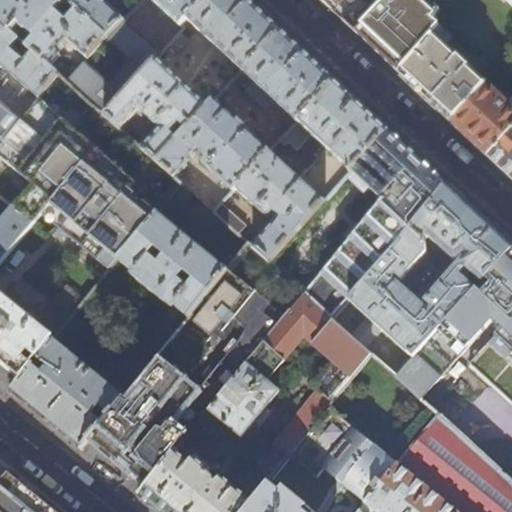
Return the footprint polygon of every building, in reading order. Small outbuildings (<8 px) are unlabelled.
[(0,0),(0,22),(11,33),(11,34),(11,35),(20,25),(33,39),(26,48),(46,66),(67,42),(86,59),(106,37),(77,10),(66,22),(55,12),(65,0),(20,0),(0,0)] [(65,0),(66,0),(77,10),(106,37),(123,19),(102,0),(65,0)] [(152,0),(178,24),(202,0),(152,0)] [(248,1),(246,0),(202,0),(178,24),(182,27),(183,28),(190,21),(242,71),(280,31),(248,1)] [(384,0),(320,0),(355,32),(384,0)] [(156,57),(166,46),(129,13),(123,19),(106,37),(86,59),(65,83),(104,118),(156,57)] [(485,84),(446,46),(460,30),(448,19),(399,73),(434,106),(451,122),(485,86),(484,85),(485,84)] [(0,106),(19,122),(57,76),(46,66),(26,48),(11,35),(11,34),(11,33),(0,22),(0,106)] [(177,49),(187,38),(179,31),(169,42),(177,49)] [(297,121),(334,82),(302,52),(280,31),(242,71),(254,82),(246,91),(262,106),(270,97),(297,121)] [(208,107),(156,57),(104,118),(117,129),(135,108),(158,128),(139,150),(155,163),(176,140),(169,134),(178,124),(185,131),(208,107)] [(180,186),(172,179),(155,163),(139,150),(117,130),(117,129),(104,118),(65,83),(57,76),(19,122),(0,145),(0,197),(12,208),(12,209),(32,225),(33,226),(43,214),(88,251),(39,310),(63,329),(118,261),(156,215),(180,186)] [(267,264),(388,132),(361,107),(334,82),(297,121),(280,140),(285,145),(288,142),(297,149),(311,134),(323,145),(315,154),(319,157),(299,179),(269,151),(234,189),(263,216),(265,217),(267,217),(269,216),(273,212),(278,217),(269,230),(250,249),(267,264)] [(511,109),(485,86),(451,122),(467,137),(487,155),(511,127),(511,109)] [(269,151),(247,132),(249,129),(235,117),(233,118),(214,101),(208,107),(185,131),(176,140),(155,163),(172,179),(185,165),(185,160),(197,148),(202,153),(201,155),(201,159),(202,161),(232,191),(234,189),(269,151)] [(0,145),(19,122),(0,106),(0,145)] [(511,127),(487,155),(504,171),(511,178),(511,127)] [(299,293),(417,159),(388,132),(267,264),(299,293)] [(447,187),(331,321),(353,341),(361,332),(353,325),(364,313),(413,357),(475,290),(464,279),(465,278),(469,276),(469,273),(470,272),(482,282),(511,249),(511,247),(474,212),(447,187)] [(244,226),(220,204),(211,214),(235,235),(244,226)] [(0,263),(32,225),(12,209),(12,208),(0,223),(0,263)] [(225,271),(156,215),(118,261),(133,275),(132,277),(171,308),(173,306),(187,318),(189,315),(217,280),(225,271)] [(406,364),(394,377),(418,399),(490,321),(499,329),(467,363),(511,402),(511,249),(482,282),(475,290),(413,357),(406,364)] [(236,281),(225,271),(217,280),(229,290),(236,281)] [(268,307),(236,281),(229,290),(217,280),(189,315),(195,319),(190,324),(206,337),(213,328),(224,315),(230,320),(246,334),(196,396),(193,394),(152,445),(148,450),(162,462),(166,457),(169,459),(174,454),(209,411),(276,328),(261,315),(268,307)] [(54,340),(0,294),(0,362),(21,380),(53,341),(54,340)] [(242,438),(279,392),(267,382),(305,337),(334,363),(314,386),(319,390),(259,462),(269,480),(273,475),(295,448),(328,409),(371,356),(357,344),(353,341),(331,321),(303,296),(283,319),(276,328),(209,411),(242,438)] [(283,319),(268,307),(261,315),(276,328),(283,319)] [(219,333),(230,320),(224,315),(213,328),(219,333)] [(406,364),(369,331),(357,344),(371,356),(394,377),(406,364)] [(122,398),(53,341),(21,380),(11,392),(45,420),(81,449),(110,413),(122,398)] [(138,434),(179,383),(156,366),(130,398),(125,394),(122,398),(110,413),(115,416),(111,421),(134,439),(138,434)] [(152,445),(193,394),(179,383),(138,434),(152,445)] [(398,464),(328,409),(295,448),(325,471),(332,463),(373,495),(398,464)] [(511,511),(511,483),(437,416),(398,464),(373,495),(359,511),(364,511),(370,506),(376,511),(511,511)] [(242,511),(250,503),(220,478),(217,482),(208,474),(211,471),(197,459),(192,460),(188,465),(174,454),(169,459),(139,497),(157,511),(242,511)] [(0,485),(12,471),(0,460),(0,485)] [(62,511),(47,499),(12,471),(0,485),(0,511),(1,511),(62,511)] [(327,511),(288,480),(285,485),(273,475),(269,480),(250,503),(242,511),(327,511)]
